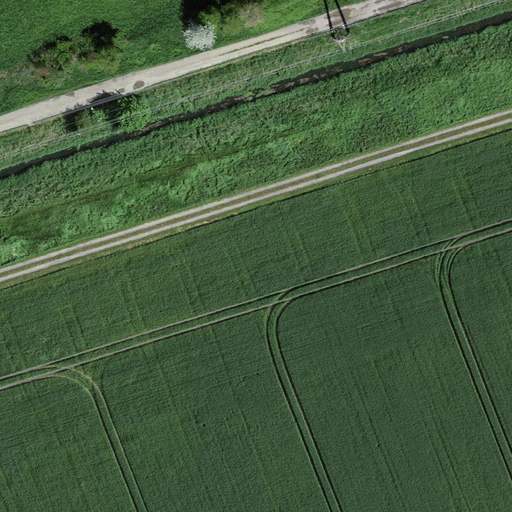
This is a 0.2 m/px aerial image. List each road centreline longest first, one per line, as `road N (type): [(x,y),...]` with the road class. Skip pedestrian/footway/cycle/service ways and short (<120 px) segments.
road 1 (track): [(0,281),(511,120)]
road 2 (track): [(389,0),(0,123)]
